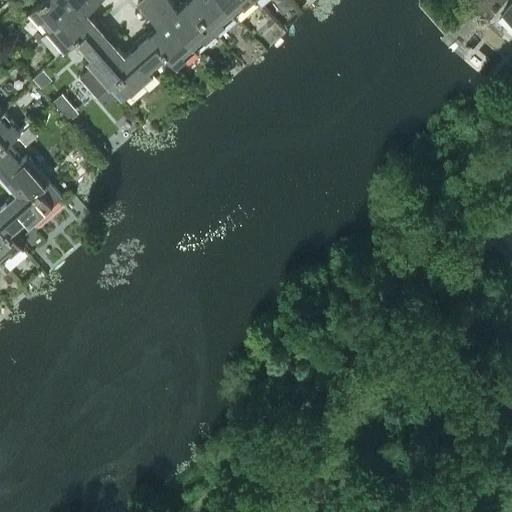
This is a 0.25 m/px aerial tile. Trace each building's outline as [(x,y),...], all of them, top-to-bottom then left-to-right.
[(46,29),(79,0),(41,0),(30,10),(46,29)] [(88,11),(100,0),(79,0),(46,29),(64,49),(77,38),(76,37),(95,20),(88,11)] [(176,66),(196,49),(153,0),(140,0),(138,2),(157,25),(148,33),(165,53),(176,66)] [(187,0),(185,0),(177,8),(170,0),(153,0),(196,49),(215,32),(187,0)] [(187,0),(215,32),(235,15),(221,0),(187,0)] [(221,0),(235,15),(251,0),(221,0)] [(123,71),(115,62),(124,54),(95,20),(76,37),(77,38),(90,53),(85,58),(91,65),(79,75),(96,95),(108,84),(123,71)] [(150,66),(165,53),(148,33),(125,54),(124,54),(115,62),(123,71),(108,84),(121,99),(154,70),(150,66)] [(511,67),(503,60),(487,79),(504,94),(511,84),(511,67)] [(39,71),(33,77),(41,87),(48,82),(39,71)] [(8,141),(21,130),(3,110),(0,112),(0,146),(7,140),(8,141)] [(27,125),(21,130),(25,135),(31,130),(27,125)] [(21,157),(8,141),(7,140),(0,146),(0,172),(15,190),(24,182),(33,193),(49,179),(25,153),(21,157)] [(29,222),(61,193),(49,179),(33,193),(24,182),(15,190),(0,203),(0,221),(9,231),(10,231),(25,217),(29,222)] [(0,221),(0,258),(2,260),(21,244),(10,231),(9,231),(0,221)]
